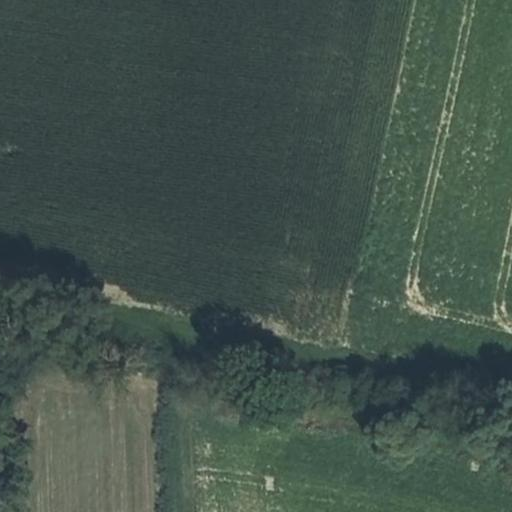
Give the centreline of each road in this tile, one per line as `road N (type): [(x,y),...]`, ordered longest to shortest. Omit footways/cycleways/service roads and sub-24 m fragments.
road 1 (track): [(511,390),(463,374),(172,335),(0,296)]
road 2 (track): [(196,511),(193,380),(452,414),(511,434)]
